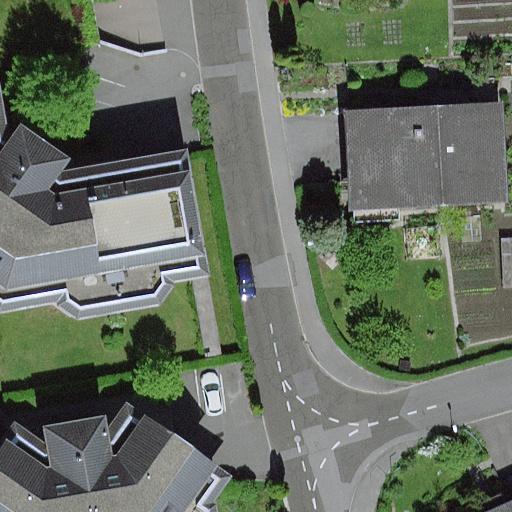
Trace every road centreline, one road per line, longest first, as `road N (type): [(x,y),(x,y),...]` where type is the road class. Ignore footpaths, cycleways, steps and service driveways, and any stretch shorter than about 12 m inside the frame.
road 1 (residential): [(213,0),(298,438)]
road 2 (residential): [(511,402),(298,438)]
